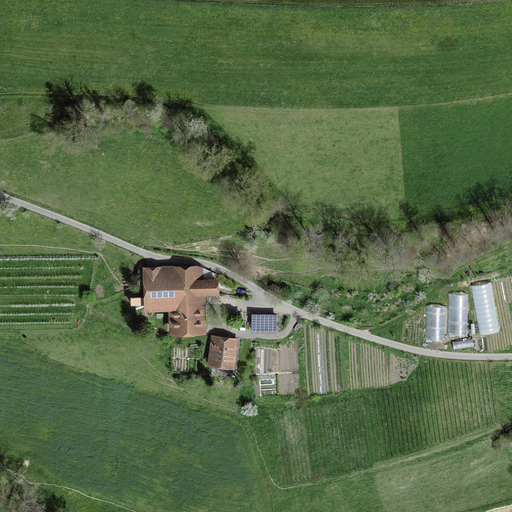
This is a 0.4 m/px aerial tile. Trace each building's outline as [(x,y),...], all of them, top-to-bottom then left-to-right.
[(146,270),(147,296),(132,296),(132,304),(147,303),(147,307),(171,306),(172,310),(174,310),(175,330),(206,329),(205,312),(200,312),(199,292),(216,292),(216,280),(198,281),(198,268),(146,270)] [(498,329),(492,280),(472,283),(478,331),(498,329)] [(467,331),(469,292),(450,291),(448,331),(467,331)] [(445,337),(446,304),(425,304),(424,337),(445,337)] [(275,316),(254,316),(254,330),(274,330),(275,316)] [(211,363),(231,366),(234,341),(213,339),(211,363)]
